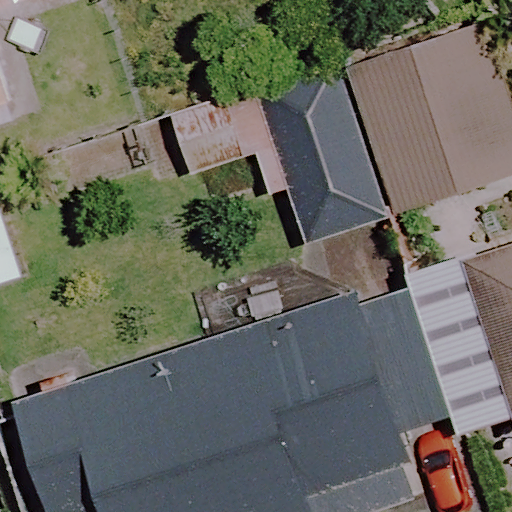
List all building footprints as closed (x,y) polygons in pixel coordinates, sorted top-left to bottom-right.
[(0,0),(0,11),(35,0),(0,0)] [(354,66),(400,218),(511,183),(511,109),(487,26),(354,66)] [(400,218),(354,66),(172,121),(189,178),(244,161),(257,203),(288,193),(304,246),(400,218)] [(0,111),(9,109),(0,79),(0,111)] [(0,299),(28,291),(0,204),(0,299)] [(461,420),(470,451),(511,437),(511,243),(416,273),(461,420)] [(461,420),(416,273),(16,396),(51,511),(422,511),(400,439),(461,420)]
